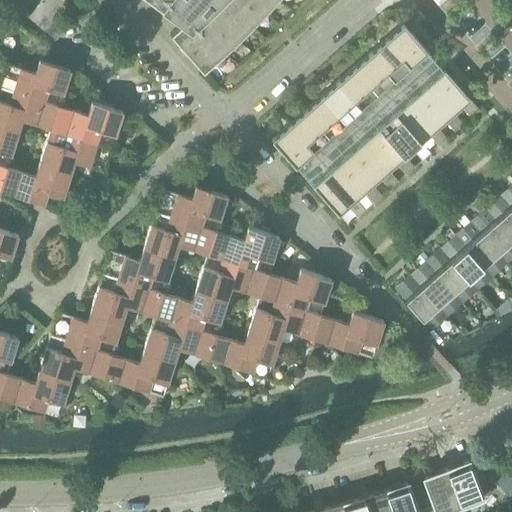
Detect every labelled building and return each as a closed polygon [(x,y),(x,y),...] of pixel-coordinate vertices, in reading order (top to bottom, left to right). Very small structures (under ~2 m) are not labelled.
[(148,0),(160,9),(163,5),(166,0),(148,0)] [(166,0),(163,5),(160,9),(179,18),(183,20),(180,24),(193,33),(205,18),(207,20),(219,4),(221,6),(225,0),(166,0)] [(225,0),(221,6),(250,27),(261,16),(263,13),(245,0),(225,0)] [(245,0),(263,13),(264,13),(275,0),(245,0)] [(82,4),(73,12),(81,21),(90,13),(82,4)] [(219,4),(207,20),(236,41),(236,40),(246,31),(250,27),(221,6),(219,4)] [(193,33),(193,34),(221,55),(222,54),(229,47),(236,41),(207,20),(205,18),(193,33)] [(385,37),(409,64),(416,58),(421,65),(431,56),(402,22),(385,37)] [(172,30),(169,33),(201,69),(202,70),(205,68),(217,58),(221,55),(193,34),(193,33),(180,24),(172,30)] [(392,78),(409,64),(385,37),(369,52),(392,78)] [(392,78),(369,52),(353,66),(376,93),(392,78)] [(310,162),(301,170),(305,175),(313,183),(329,170),(345,155),(361,141),(378,127),(394,113),(410,98),(426,84),(443,69),(436,61),(431,56),(421,65),(416,58),(409,64),(392,78),(376,93),(360,107),(344,121),(327,135),(311,150),(304,156),(310,162)] [(20,66),(12,90),(48,101),(49,100),(52,89),(62,92),(69,68),(39,58),(35,71),(20,66)] [(360,107),(376,93),(353,66),(336,80),(360,107)] [(443,69),(426,84),(452,113),(469,99),(443,69)] [(336,80),(320,94),(344,121),(360,107),(336,80)] [(426,84),(410,98),(436,128),(452,113),(426,84)] [(0,98),(5,100),(8,91),(8,89),(5,88),(5,87),(0,85),(0,98)] [(48,101),(53,103),(57,104),(58,104),(61,93),(62,93),(62,92),(52,89),(49,100),(48,101)] [(0,124),(17,130),(21,118),(49,127),(50,126),(50,127),(57,104),(53,103),(48,101),(12,90),(8,102),(5,100),(0,98),(0,124)] [(344,121),(320,94),(304,109),(327,135),(344,121)] [(410,98),(394,113),(420,142),(436,128),(410,98)] [(57,104),(50,127),(53,127),(60,130),(59,131),(95,142),(99,130),(104,131),(114,134),(122,110),(91,100),(87,113),(58,104),(57,104)] [(473,103),(465,110),(470,116),(479,109),(473,103)] [(311,150),(327,135),(304,109),(288,123),(311,150)] [(378,127),(403,156),(420,142),(394,113),(378,127)] [(457,117),(448,124),(454,131),(462,123),(457,117)] [(311,150),(288,123),(271,138),(300,171),(301,170),(310,162),(304,156),(311,150)] [(0,150),(9,154),(17,130),(0,124),(0,150)] [(49,127),(46,139),(56,142),(59,132),(59,131),(60,130),(53,127),(50,127),(50,126),(49,127)] [(378,127),(361,141),(387,171),(403,156),(378,127)] [(46,139),(38,162),(69,172),(73,160),(88,165),(95,142),(59,131),(59,132),(56,142),(46,139)] [(101,142),(101,143),(103,144),(110,146),(114,134),(104,131),(101,142)] [(440,131),(432,138),(438,145),(439,144),(446,138),(440,131)] [(345,155),(371,185),(387,171),(361,141),(345,155)] [(424,145),(416,153),(422,159),(430,152),(424,145)] [(345,155),(329,170),(355,199),(371,185),(345,155)] [(408,160),(400,167),(405,173),(414,166),(408,160)] [(5,165),(0,181),(0,189),(43,203),(47,191),(52,192),(61,195),(62,195),(69,172),(38,162),(34,174),(5,165)] [(355,199),(329,170),(313,183),(312,185),(338,214),(355,199)] [(392,174),(384,181),(389,188),(397,180),(392,174)] [(511,208),(511,180),(498,193),(511,208)] [(174,199),(169,215),(200,225),(201,224),(204,213),(218,218),(226,193),(195,184),(191,196),(176,191),(174,199)] [(375,188),(367,196),(373,202),(381,195),(375,188)] [(49,203),(48,204),(51,205),(58,207),(61,195),(52,192),(49,203)] [(483,206),(511,238),(511,208),(498,193),(483,206)] [(359,203),(351,210),(357,216),(365,209),(359,203)] [(506,261),(511,255),(511,238),(483,206),(469,219),(506,261)] [(150,222),(143,246),(173,255),(177,244),(206,253),(214,229),(201,224),(200,225),(169,215),(165,227),(150,222)] [(454,232),(491,274),(506,261),(469,219),(454,232)] [(214,229),(206,253),(220,257),(252,267),(253,266),(256,255),(270,259),(278,235),(247,225),(243,238),(214,229)] [(0,253),(9,257),(17,233),(0,227),(0,253)] [(476,288),(491,274),(454,232),(439,245),(476,288)] [(423,259),(460,301),(476,288),(439,245),(423,259)] [(124,253),(116,276),(148,286),(152,274),(166,279),(173,255),(143,246),(139,258),(124,253)] [(202,264),(195,287),(225,297),(229,285),(258,295),(266,271),(253,266),(252,267),(220,257),(216,269),(202,264)] [(445,314),(460,301),(423,259),(408,272),(445,314)] [(266,271),(258,295),(272,299),(272,298),(305,309),(305,308),(308,297),(323,301),(330,277),(299,267),(295,280),(266,271)] [(393,286),(430,328),(445,314),(408,272),(393,286)] [(98,284),(90,307),(121,317),(125,305),(154,314),(162,290),(148,286),(116,276),(112,288),(98,284)] [(162,290),(154,314),(168,319),(168,318),(200,328),(200,327),(204,316),(218,321),(225,297),(195,287),(191,299),(162,290)] [(254,306),(247,329),(278,339),(282,327),(311,336),(318,312),(305,308),(305,309),(272,298),(272,299),(268,310),(254,306)] [(71,314),(64,338),(96,348),(96,347),(100,336),(114,340),(121,317),(90,307),(86,319),(71,314)] [(318,312),(311,336),(356,351),(360,338),(375,343),(382,319),(352,309),(348,322),(318,312)] [(150,326),(143,349),(173,359),(177,347),(206,356),(214,332),(200,327),(200,328),(168,318),(168,319),(164,330),(150,326)] [(214,332),(206,356),(251,370),(255,358),(270,363),(278,339),(247,329),(243,341),(214,332)] [(0,357),(9,360),(17,336),(0,330),(0,357)] [(49,333),(46,345),(54,348),(57,338),(58,336),(51,333),(49,333)] [(45,345),(38,368),(69,378),(73,366),(102,376),(110,352),(96,347),(96,348),(64,338),(60,350),(54,348),(46,345),(45,345)] [(110,352),(102,376),(147,390),(151,378),(166,382),(173,359),(143,349),(139,361),(110,352)] [(0,369),(5,371),(6,372),(9,360),(0,357),(0,369)] [(5,371),(0,386),(0,396),(43,410),(47,397),(62,402),(69,378),(38,368),(34,380),(6,372),(5,371)] [(467,459),(445,468),(458,505),(482,496),(479,488),(487,485),(476,456),(467,459)] [(435,511),(439,511),(458,505),(445,468),(423,476),(427,488),(418,491),(424,508),(433,505),(435,511)] [(416,511),(424,508),(418,491),(410,494),(406,482),(385,489),(392,511),(416,511)] [(488,486),(481,489),(483,495),(490,493),(488,486)] [(363,495),(367,511),(392,511),(385,489),(363,495)] [(367,511),(363,495),(358,497),(340,502),(343,511),(367,511)] [(333,504),(319,508),(319,511),(343,511),(340,502),(333,504)]
